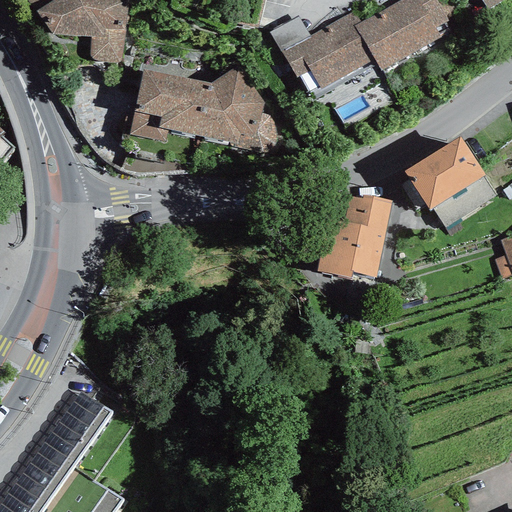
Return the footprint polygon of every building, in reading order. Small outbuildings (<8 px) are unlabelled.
[(27,0),(52,34),(91,37),(89,52),(89,57),(94,61),(115,64),(121,62),(126,1),(124,0),(27,0)] [(374,59),(381,70),(440,38),(435,29),(447,22),(434,0),(401,0),(361,23),(353,26),(374,59)] [(479,0),(487,12),(505,0),(479,0)] [(353,11),(308,36),(281,51),(296,78),(310,70),(320,88),(374,59),(353,26),(361,23),(353,11)] [(270,33),(281,51),(308,36),(298,18),(270,33)] [(210,83),(143,70),(128,135),(165,143),(168,130),(230,143),(229,146),(259,153),(267,151),(272,148),(277,140),(277,132),(276,127),(273,122),(269,116),(262,114),(263,102),(238,64),(210,83)] [(5,133),(0,128),(0,167),(15,149),(2,136),(5,133)] [(460,137),(404,171),(429,210),(432,208),(483,177),(484,176),(460,137)] [(495,196),(483,177),(432,208),(444,228),(495,196)] [(330,193),(316,272),(351,278),(352,273),(375,278),(391,201),(363,196),(362,199),(330,193)] [(511,235),(500,241),(505,255),(511,272),(511,235)] [(501,280),(511,275),(511,272),(505,255),(493,260),(501,280)] [(71,469),(113,412),(81,393),(39,449),(71,469)] [(0,511),(40,511),(71,469),(39,449),(0,503),(0,511)] [(114,511),(123,500),(71,469),(40,511),(114,511)] [(141,511),(123,500),(114,511),(141,511)]
